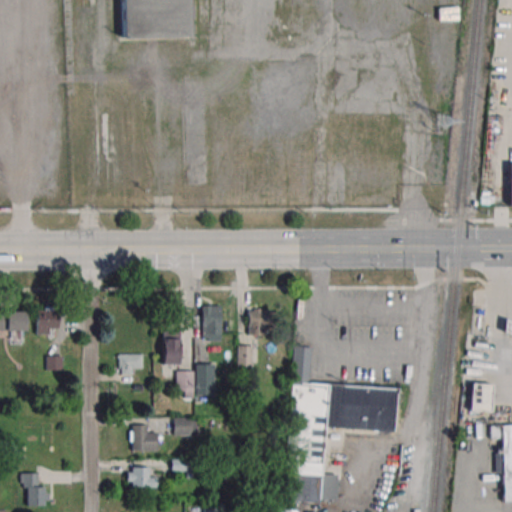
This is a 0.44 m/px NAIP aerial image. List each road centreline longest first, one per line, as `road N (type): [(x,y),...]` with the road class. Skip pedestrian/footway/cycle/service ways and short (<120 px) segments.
road 1 (secondary): [(0,251),(498,247)]
road 2 (residential): [(88,511),(91,250)]
